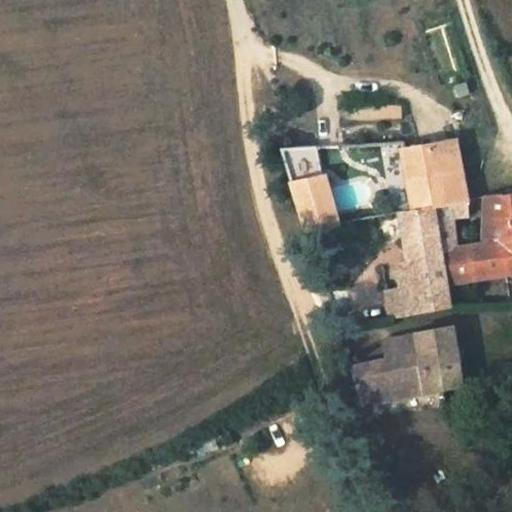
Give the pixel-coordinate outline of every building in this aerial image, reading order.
[(431,33),(445,75),(466,68),(452,26),(431,33)] [(424,230),(486,214),(468,158),(411,149),(424,230)] [(321,257),(341,252),(359,247),(326,167),(297,173),(321,257)] [(511,206),(501,209),(486,214),(409,234),(420,281),(393,288),(406,335),(408,340),(460,326),(455,304),(482,297),(511,289),(511,206)] [(352,293),(341,252),(321,257),(333,299),(352,293)] [(372,429),(479,397),(463,345),(430,354),(438,381),(364,403),(372,429)]
